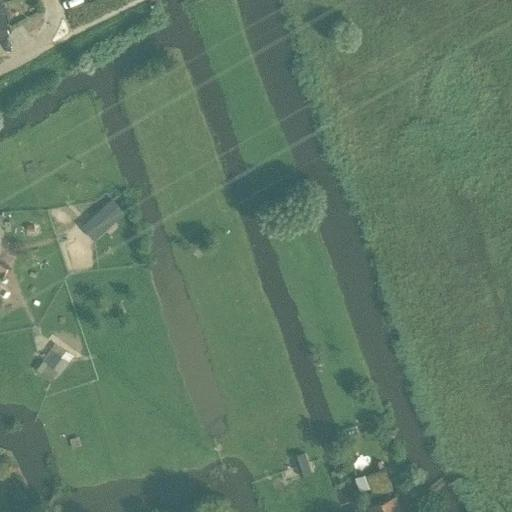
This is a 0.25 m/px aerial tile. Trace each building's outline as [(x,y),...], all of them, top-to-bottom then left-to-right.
[(4,4),(0,4),(0,29),(9,27),(4,4)] [(84,227),(94,238),(123,212),(112,201),(84,227)] [(42,359),(36,369),(51,379),(55,382),(71,357),(63,352),(61,356),(55,352),(48,363),(42,359)] [(313,473),(305,451),(293,456),(301,477),(313,473)] [(383,478),(380,470),(356,477),(361,493),(370,490),(368,483),(383,478)] [(402,511),(396,494),(370,504),(373,511),(402,511)]
